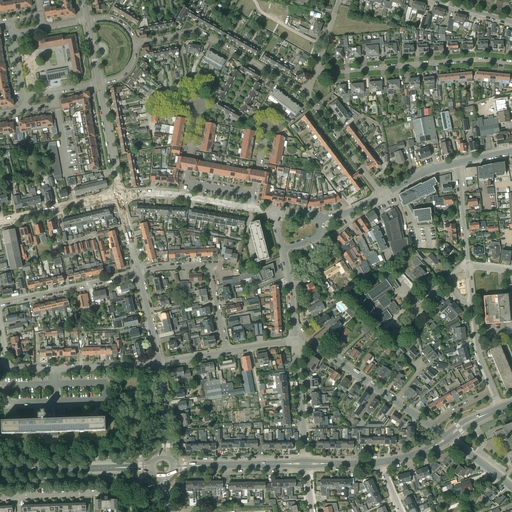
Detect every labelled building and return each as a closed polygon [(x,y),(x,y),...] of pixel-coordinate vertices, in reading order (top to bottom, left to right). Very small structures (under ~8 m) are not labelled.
[(72,8),(71,5),(71,4),(70,0),(64,0),(60,1),(63,0),(64,5),(63,6),(62,7),(61,8),(61,10),(56,11),(57,18),(62,17),(66,16),(68,16),(73,15),(72,8)] [(397,0),(396,4),(400,5),(400,8),(402,9),(400,14),(404,15),(407,6),(403,5),(404,0),(397,0)] [(406,17),(405,20),(408,21),(411,9),(412,9),(412,8),(417,10),(419,3),(414,2),(412,2),(410,7),(410,9),(407,8),(405,17),(406,17)] [(419,3),(417,10),(422,11),(422,10),(424,11),(423,14),(426,15),(427,15),(429,8),(425,7),(426,6),(423,5),(424,4),(419,3)] [(115,5),(112,10),(113,11),(114,11),(116,12),(117,13),(118,14),(119,14),(121,9),(115,5)] [(121,9),(119,14),(124,17),(128,11),(124,9),(125,7),(123,6),(122,9),(121,9)] [(148,28),(137,30),(138,35),(139,34),(140,38),(140,40),(147,39),(145,33),(149,32),(149,31),(154,30),(168,28),(168,27),(173,26),(179,25),(180,25),(181,25),(185,18),(186,18),(187,16),(203,25),(206,21),(183,8),(175,22),(173,23),(172,21),(148,26),(148,28)] [(426,18),(423,29),(428,30),(431,17),(433,17),(434,15),(438,16),(440,9),(435,8),(433,8),(431,13),(431,15),(427,14),(426,18)] [(440,9),(438,16),(443,17),(443,16),(445,17),(446,12),(444,11),(445,10),(440,9)] [(128,11),(124,17),(130,20),(133,16),(132,15),(132,14),(128,11)] [(448,24),(445,31),(450,32),(452,25),(453,23),(457,24),(458,22),(459,22),(460,15),(456,14),(455,14),(453,14),(452,19),(449,18),(447,24),(448,24)] [(459,22),(458,25),(459,25),(458,27),(467,30),(469,23),(466,22),(467,18),(465,17),(465,16),(460,15),(459,22)] [(133,16),(130,20),(130,21),(131,22),(132,22),(134,23),(135,24),(136,25),(140,20),(133,16)] [(288,24),(287,26),(295,30),(296,29),(290,26),(293,20),(294,21),(294,22),(300,25),(301,22),(295,18),(295,19),(291,17),(290,19),(291,20),(288,25),(288,24)] [(311,26),(314,26),(320,29),(322,24),(321,24),(322,22),(317,20),(316,22),(313,21),(311,26)] [(207,21),(204,26),(211,30),(214,25),(207,21)] [(214,25),(211,30),(219,34),(221,30),(214,25)] [(298,26),(297,30),(297,31),(298,31),(299,31),(306,34),(308,31),(298,26)] [(311,26),(310,30),(312,30),(312,31),(313,31),(312,33),(317,35),(318,33),(320,29),(314,26),(314,27),(311,26)] [(497,38),(497,50),(502,50),(502,42),(502,39),(504,39),(505,30),(506,29),(502,29),(502,36),(497,36),(497,38)] [(221,30),(219,34),(226,38),(229,34),(221,30)] [(434,39),(432,39),(432,33),(429,33),(429,35),(430,47),(433,47),(433,52),(434,52),(438,52),(437,42),(435,42),(435,40),(434,39)] [(229,34),(226,38),(233,43),(236,38),(229,34)] [(67,63),(68,68),(42,73),(44,82),(68,78),(68,76),(73,75),(73,76),(81,74),(79,60),(80,60),(78,49),(77,49),(74,35),(62,37),(62,36),(44,39),(38,41),(39,50),(45,48),(45,49),(64,45),(65,49),(63,50),(65,62),(66,62),(66,63),(67,63)] [(444,36),(445,42),(447,42),(447,43),(448,51),(449,51),(453,51),(452,40),(449,41),(449,37),(445,37),(444,36)] [(237,39),(235,43),(242,47),(245,43),(237,39)] [(395,44),(389,45),(390,54),(391,54),(392,55),(396,55),(395,48),(398,48),(398,41),(395,41),(395,44)] [(245,43),(242,47),(249,52),(252,47),(245,43)] [(377,46),(371,46),(372,56),(374,56),(374,57),(378,56),(377,49),(380,49),(380,43),(377,44),(377,46)] [(383,43),(380,43),(380,49),(383,49),(384,56),(388,55),(388,54),(390,54),(389,45),(383,45),(383,43)] [(187,45),(186,53),(189,54),(189,52),(194,53),(195,45),(190,44),(190,45),(187,45)] [(335,55),(335,59),(342,59),(342,53),(344,53),(344,47),(344,44),(338,45),(338,49),(335,50),(335,55)] [(142,52),(141,53),(142,57),(153,55),(154,58),(159,57),(160,59),(165,58),(164,56),(178,53),(177,48),(172,49),(172,48),(158,51),(153,52),(152,51),(149,52),(148,48),(148,45),(141,46),(142,49),(142,52)] [(195,45),(194,53),(200,54),(200,52),(202,52),(202,47),(201,47),(201,46),(195,45)] [(359,48),(353,48),(354,58),(356,57),(356,58),(360,58),(359,51),(362,51),(362,45),(359,45),(359,48)] [(365,45),(362,45),(362,51),(365,51),(366,57),(370,57),(370,56),(372,56),(371,46),(365,47),(365,45)] [(344,47),(344,53),(347,52),(348,59),(352,59),(352,58),(354,58),(353,48),(347,49),(347,46),(344,47)] [(252,47),(249,52),(257,56),(259,51),(252,47)] [(208,51),(202,61),(208,64),(214,54),(208,51)] [(263,53),(261,58),(268,62),(271,58),(263,53)] [(293,53),(288,62),(292,64),(297,55),(293,53)] [(214,54),(208,64),(214,67),(219,57),(214,54)] [(304,54),(299,61),(305,64),(309,57),(304,54)] [(219,57),(214,67),(219,70),(221,67),(225,60),(219,57)] [(271,58),(268,62),(275,66),(278,62),(271,58)] [(139,67),(139,68),(139,69),(143,72),(148,66),(143,62),(142,64),(140,66),(139,67)] [(278,62),(275,66),(283,71),(285,66),(278,62)] [(242,65),(239,71),(244,74),(245,72),(248,74),(250,69),(242,65)] [(285,66),(283,71),(290,75),(293,70),(285,66)] [(139,69),(135,74),(140,78),(144,73),(143,72),(139,69)] [(229,74),(228,76),(234,80),(238,72),(234,70),(231,75),(229,74)] [(253,71),(250,75),(253,77),(252,78),(257,81),(256,82),(252,90),(258,93),(259,91),(257,90),(262,83),(258,81),(261,75),(253,71)] [(302,72),(295,74),(297,80),(305,77),(302,72)] [(465,79),(464,79),(464,82),(472,81),(471,73),(464,73),(465,79)] [(135,74),(131,79),(136,83),(140,78),(135,74)] [(452,80),(445,81),(437,82),(438,85),(447,84),(453,83),(453,80),(457,80),(458,80),(458,74),(451,75),(452,80)] [(474,78),(474,81),(480,81),(480,84),(479,84),(479,88),(484,89),(484,82),(490,82),(490,79),(494,80),(495,80),(496,74),(489,74),(489,79),(482,79),(474,78)] [(494,80),(494,83),(498,83),(498,88),(501,89),(501,83),(503,84),(503,81),(509,81),(509,76),(503,75),(502,81),(495,80),(494,80)] [(228,79),(225,84),(230,87),(234,80),(228,76),(227,78),(228,79)] [(134,84),(136,86),(138,84),(136,83),(131,79),(130,79),(129,80),(129,81),(127,83),(126,83),(125,85),(130,88),(134,84)] [(408,96),(415,95),(414,91),(413,79),(408,79),(409,85),(403,85),(404,96),(405,102),(405,105),(409,105),(408,96)] [(386,87),(384,88),(384,94),(387,93),(387,95),(393,94),(393,91),(392,81),(390,81),(390,80),(386,81),(386,87)] [(394,81),(392,81),(393,91),(399,90),(399,92),(402,92),(402,86),(399,86),(398,80),(394,80),(394,81)] [(376,83),(374,83),(375,92),(381,92),(381,94),(384,94),(384,88),(381,88),(380,81),(376,82),(376,83)] [(369,89),(366,89),(366,96),(369,96),(369,93),(375,92),(374,83),(372,83),(372,82),(368,82),(369,89)] [(366,96),(366,89),(363,90),(362,83),(358,83),(358,84),(356,84),(357,94),(358,98),(363,97),(366,96)] [(221,89),(220,91),(226,94),(230,87),(225,84),(222,90),(221,89)] [(351,91),(348,91),(348,97),(351,97),(351,94),(357,94),(356,84),(355,85),(354,84),(350,84),(351,91)] [(344,85),(337,86),(338,90),(339,90),(339,95),(342,95),(342,101),(343,101),(346,101),(344,85)] [(0,106),(12,105),(9,89),(0,90),(0,92),(2,92),(3,95),(1,96),(0,97),(0,106)] [(275,89),(271,95),(275,98),(280,92),(275,89)] [(252,90),(248,97),(252,100),(255,94),(256,95),(258,93),(252,90)] [(220,93),(217,99),(222,102),(226,94),(220,91),(219,93),(220,93)] [(280,92),(275,98),(280,101),(284,95),(280,92)] [(87,94),(71,97),(73,107),(74,107),(73,104),(78,103),(78,104),(81,106),(82,106),(83,111),(80,112),(90,110),(87,94)] [(284,95),(280,101),(284,104),(288,99),(284,95)] [(248,97),(243,104),(249,107),(250,106),(249,105),(252,100),(248,97)] [(288,99),(284,104),(288,108),(292,102),(288,99)] [(336,100),(328,105),(332,111),(340,105),(336,100)] [(505,100),(495,102),(497,112),(506,111),(505,100)] [(118,102),(113,103),(114,111),(120,110),(122,110),(121,107),(119,107),(118,102)] [(292,102),(288,108),(292,111),(297,105),(292,102)] [(218,103),(215,107),(223,112),(226,107),(218,103)] [(243,104),(239,112),(244,114),(247,109),(248,109),(249,107),(243,104)] [(297,105),(292,111),(296,114),(293,118),(295,119),(301,115),(298,112),(301,108),(297,105)] [(340,105),(332,111),(336,115),(343,109),(340,105)] [(226,107),(223,112),(230,116),(233,111),(230,110),(231,109),(228,108),(226,107)] [(343,109),(336,115),(339,120),(347,114),(343,109)] [(233,111),(230,116),(238,120),(240,115),(233,111)] [(355,111),(351,117),(353,120),(360,115),(355,111)] [(448,112),(440,113),(443,131),(451,130),(448,112)] [(503,112),(504,117),(478,122),(480,136),(499,133),(498,124),(509,122),(508,112),(503,112)] [(347,114),(339,120),(343,124),(350,119),(347,114)] [(50,115),(45,116),(47,128),(50,128),(52,135),(57,134),(55,122),(52,123),(51,116),(50,117),(50,115)] [(302,118),(300,119),(302,121),(303,120),(307,125),(311,122),(306,115),(302,118)] [(412,120),(416,143),(433,140),(433,141),(437,141),(432,116),(412,120)] [(172,117),(171,122),(175,122),(174,127),(184,129),(185,119),(176,117),(176,118),(172,117)] [(19,129),(16,129),(18,141),(19,141),(20,145),(23,145),(22,140),(23,140),(22,132),(26,132),(23,120),(23,121),(18,122),(19,129)] [(476,121),(471,122),(473,138),(479,137),(478,128),(476,121)] [(311,122),(307,125),(312,132),(317,129),(311,122)] [(7,123),(9,135),(12,134),(14,142),(18,141),(16,129),(13,130),(12,123),(7,124),(7,123)] [(206,123),(204,132),(214,134),(216,125),(206,123)] [(350,125),(346,129),(351,135),(351,136),(356,133),(355,132),(350,125)] [(174,127),(172,136),(182,138),(184,129),(174,127)] [(312,132),(311,134),(313,136),(314,135),(318,139),(322,136),(317,129),(312,132)] [(245,130),(243,139),(253,141),(255,132),(245,130)] [(509,135),(508,131),(499,133),(480,136),(481,145),(484,145),(483,139),(486,138),(489,137),(489,138),(493,137),(493,138),(494,138),(494,137),(495,137),(497,148),(511,145),(511,141),(511,136),(507,137),(507,135),(509,135)] [(204,132),(202,142),(212,143),(214,134),(204,132)] [(356,133),(351,136),(356,142),(361,139),(360,139),(356,133)] [(275,135),(273,145),(283,147),(285,137),(275,135)] [(124,136),(119,137),(120,145),(126,145),(128,144),(127,142),(125,142),(124,136)] [(169,136),(168,141),(171,141),(171,146),(180,147),(182,138),(172,136),(169,136)] [(322,136),(318,139),(321,144),(320,145),(321,147),(323,146),(327,143),(322,136)] [(243,139),(241,149),(251,151),(253,141),(243,139)] [(361,139),(356,142),(361,149),(362,150),(366,146),(361,139)] [(444,139),(439,141),(442,152),(443,155),(451,153),(449,142),(445,143),(444,139)] [(471,139),(468,139),(470,152),(478,150),(477,142),(475,142),(475,140),(471,141),(471,139)] [(460,140),(456,141),(458,150),(459,150),(459,153),(462,152),(463,153),(465,153),(465,152),(466,152),(464,143),(461,144),(460,140)] [(202,142),(201,151),(210,153),(212,143),(202,142)] [(327,143),(323,146),(328,153),(332,150),(327,143)] [(273,145),(271,154),(281,156),(283,147),(273,145)] [(366,146),(362,150),(367,156),(371,153),(366,146)] [(430,156),(427,147),(418,151),(421,159),(430,156)] [(241,149),(240,158),(249,160),(251,151),(241,149)] [(332,150),(328,153),(333,160),(337,156),(332,150)] [(398,151),(393,152),(394,153),(394,154),(398,164),(405,161),(401,151),(398,152),(398,151)] [(371,153),(367,156),(371,162),(375,158),(371,153)] [(271,154),(270,164),(279,165),(281,156),(271,154)] [(337,156),(333,160),(338,166),(342,163),(337,156)] [(368,164),(365,166),(368,170),(370,169),(373,166),(373,167),(374,166),(377,169),(381,166),(376,159),(375,158),(371,162),(368,164)] [(506,165),(504,165),(504,162),(498,163),(492,164),(492,165),(491,165),(492,173),(493,173),(493,174),(495,174),(496,176),(502,175),(502,173),(505,173),(507,172),(506,165)] [(342,163),(338,166),(342,171),(340,173),(341,174),(347,169),(346,168),(342,163)] [(481,167),(477,168),(478,180),(493,179),(491,164),(481,167)] [(166,173),(166,182),(166,181),(176,183),(179,169),(182,170),(173,168),(172,176),(166,175),(166,173)] [(476,168),(464,169),(466,188),(472,186),(473,186),(473,185),(472,182),(477,182),(476,168)] [(347,169),(341,174),(343,177),(345,175),(348,179),(352,176),(347,169)] [(258,171),(257,177),(269,179),(271,180),(271,174),(258,171)] [(352,176),(348,179),(352,185),(357,182),(355,180),(356,179),(359,177),(361,175),(358,171),(355,173),(352,176)] [(151,174),(151,180),(155,180),(155,182),(160,182),(161,173),(155,173),(155,174),(151,174)] [(450,174),(439,177),(440,186),(442,186),(447,185),(447,183),(451,182),(450,174)] [(74,177),(67,179),(68,187),(72,186),(71,182),(75,181),(74,177)] [(260,184),(261,184),(269,185),(268,185),(269,179),(257,177),(256,183),(260,184)] [(425,196),(425,197),(436,192),(433,187),(435,186),(434,184),(437,183),(434,177),(421,184),(421,183),(408,190),(407,189),(404,191),(404,192),(398,195),(401,201),(400,202),(403,208),(408,205),(412,213),(413,213),(413,218),(416,218),(417,223),(432,221),(431,215),(430,215),(430,214),(431,214),(430,208),(413,210),(410,204),(425,196)] [(357,182),(352,185),(357,192),(361,188),(357,182)] [(29,194),(25,195),(28,206),(35,205),(31,189),(29,184),(27,184),(29,194)] [(261,184),(260,184),(264,185),(261,198),(271,200),(271,201),(273,192),(272,195),(268,194),(269,185),(261,184)] [(34,188),(31,189),(35,205),(41,203),(39,197),(37,197),(34,188)] [(66,190),(59,191),(61,199),(67,197),(66,190)] [(51,192),(44,194),(46,202),(47,202),(50,202),(50,201),(53,200),(51,192)] [(333,195),(328,196),(330,205),(335,203),(340,200),(336,194),(334,196),(333,195)] [(21,196),(19,196),(22,208),(28,206),(25,195),(26,196),(21,198),(21,196)] [(19,196),(13,198),(15,209),(22,208),(19,196)] [(443,202),(440,203),(440,206),(445,206),(445,205),(453,204),(452,197),(443,198),(443,202)] [(309,199),(308,206),(313,207),(314,208),(319,207),(317,198),(312,199),(312,200),(309,199)] [(476,199),(467,200),(468,206),(472,206),(472,207),(477,206),(477,205),(479,205),(478,198),(476,198),(476,199)] [(396,208),(380,217),(384,224),(386,234),(388,242),(404,239),(401,231),(403,229),(400,215),(396,208)] [(177,218),(177,220),(180,220),(180,218),(186,218),(186,215),(184,215),(185,209),(179,209),(178,215),(178,218),(177,218)] [(188,209),(188,215),(190,215),(190,216),(189,223),(191,224),(193,217),(196,217),(197,211),(191,210),(188,209)] [(372,211),(365,216),(370,223),(368,224),(379,249),(385,246),(375,223),(378,221),(376,219),(377,218),(372,211)] [(97,212),(91,213),(93,224),(95,224),(94,222),(99,221),(97,212)] [(200,221),(200,223),(202,224),(203,222),(207,222),(209,213),(203,212),(201,221),(200,221)] [(91,213),(85,214),(87,221),(90,220),(91,223),(92,223),(92,225),(93,224),(91,213)] [(82,215),(79,216),(82,226),(87,225),(87,221),(85,214),(84,215),(84,214),(82,214),(82,215)] [(79,216),(74,217),(76,226),(81,225),(82,226),(79,216)] [(224,225),(223,227),(226,228),(226,226),(231,226),(233,217),(227,216),(225,225),(224,225)] [(362,218),(358,221),(365,232),(370,229),(362,218)] [(68,219),(62,220),(64,230),(70,228),(68,219)] [(250,224),(249,224),(258,259),(254,260),(255,263),(259,262),(259,261),(268,259),(259,221),(250,224)] [(358,221),(352,225),(359,235),(360,235),(361,236),(364,234),(363,233),(365,232),(358,221)] [(54,222),(47,223),(49,231),(50,231),(51,239),(54,239),(53,233),(56,232),(56,230),(54,222)] [(478,222),(469,223),(470,230),(474,229),(474,230),(478,230),(478,229),(480,229),(481,230),(485,229),(484,222),(478,223),(478,222)] [(453,224),(445,225),(445,228),(447,228),(448,233),(455,232),(455,227),(453,227),(453,224)] [(36,235),(36,237),(37,237),(41,236),(42,238),(41,238),(42,243),(47,242),(46,237),(45,237),(45,234),(43,235),(42,233),(43,233),(42,229),(41,229),(40,225),(34,226),(36,231),(35,231),(36,235)] [(26,228),(19,229),(21,237),(24,236),(26,245),(32,243),(30,234),(28,235),(26,228)] [(15,229),(3,232),(7,251),(5,252),(5,256),(7,255),(9,263),(9,266),(10,270),(22,268),(22,271),(26,270),(25,265),(21,266),(20,258),(24,258),(22,250),(19,251),(18,246),(15,229)] [(346,230),(341,234),(347,241),(350,246),(354,253),(355,253),(356,255),(359,253),(358,251),(356,247),(355,247),(353,244),(352,245),(350,241),(352,239),(350,237),(352,235),(350,232),(349,233),(346,230)] [(448,238),(446,238),(446,242),(451,241),(451,246),(457,245),(455,232),(448,233),(448,238)] [(341,234),(336,238),(342,245),(338,248),(350,265),(355,261),(352,257),(355,255),(354,253),(350,246),(347,241),(341,234)] [(363,240),(357,242),(364,255),(369,253),(363,240)] [(444,249),(441,253),(445,257),(449,254),(451,252),(449,250),(451,248),(447,244),(444,244),(444,249)] [(480,247),(473,248),(473,255),(478,255),(478,257),(481,257),(481,255),(485,254),(484,245),(480,245),(480,247)] [(489,246),(489,251),(492,252),(491,256),(497,257),(499,248),(489,246)] [(110,253),(107,254),(108,256),(111,256),(110,255),(113,254),(120,252),(118,247),(111,249),(112,251),(109,252),(110,253)] [(225,250),(223,258),(227,259),(227,262),(229,262),(230,259),(231,254),(232,248),(229,247),(228,250),(225,250)] [(230,259),(229,262),(235,264),(237,255),(240,256),(241,249),(238,248),(237,255),(231,254),(230,259)] [(415,250),(413,252),(421,261),(424,258),(419,253),(418,254),(415,250)] [(369,253),(364,255),(366,261),(377,256),(375,253),(374,254),(373,251),(369,253)] [(502,251),(500,261),(509,262),(510,252),(502,251)] [(154,254),(147,256),(149,261),(156,260),(155,257),(158,256),(158,255),(157,252),(154,253),(154,254)] [(431,254),(425,260),(432,268),(438,262),(431,254)] [(366,261),(368,267),(379,261),(377,257),(377,256),(366,261)] [(60,258),(53,259),(54,266),(62,264),(60,258)] [(416,265),(418,267),(415,270),(421,278),(425,274),(425,273),(427,271),(423,267),(424,266),(416,258),(412,263),(415,266),(416,265)] [(331,268),(323,273),(327,278),(339,271),(341,274),(347,271),(348,270),(342,261),(342,262),(336,265),(336,266),(333,269),(331,268)] [(366,261),(360,264),(367,276),(369,279),(373,277),(368,267),(366,261)] [(93,263),(89,264),(90,269),(91,276),(97,274),(95,265),(94,265),(93,263)] [(251,270),(239,275),(240,280),(250,278),(253,286),(272,279),(271,277),(273,276),(273,274),(275,273),(273,263),(257,270),(258,270),(252,273),(251,270)] [(98,264),(97,265),(95,265),(97,274),(103,273),(102,267),(99,267),(98,264)] [(77,267),(78,269),(80,278),(86,277),(84,271),(84,268),(82,268),(82,266),(77,267)] [(71,270),(66,271),(68,281),(74,279),(71,268),(70,268),(71,270)] [(73,268),(71,268),(74,279),(80,278),(78,269),(73,270),(73,268)] [(411,274),(409,276),(414,283),(417,281),(418,282),(421,278),(415,270),(411,274)] [(58,271),(55,272),(58,283),(64,282),(62,275),(59,276),(58,271)] [(4,274),(0,275),(0,280),(10,278),(10,275),(12,275),(11,272),(4,273),(4,274)] [(386,296),(389,294),(388,292),(392,289),(392,288),(393,287),(395,290),(399,287),(394,280),(395,279),(391,272),(384,277),(386,280),(367,293),(367,294),(365,295),(363,292),(356,297),(361,305),(359,306),(367,317),(371,315),(374,319),(372,320),(377,327),(392,317),(389,314),(391,312),(393,315),(400,310),(393,301),(391,303),(386,296)] [(45,274),(42,274),(43,276),(44,276),(45,279),(46,286),(52,284),(51,278),(47,279),(47,276),(45,276),(45,274)] [(402,274),(398,278),(410,290),(414,286),(402,274)] [(33,276),(32,277),(34,288),(40,287),(39,280),(36,281),(35,278),(34,278),(33,276)] [(159,278),(153,279),(154,286),(164,283),(167,283),(167,280),(163,280),(159,278)] [(190,283),(188,283),(188,281),(179,282),(180,288),(181,291),(180,291),(180,293),(184,293),(183,291),(187,290),(190,289),(190,283)] [(240,285),(240,282),(233,283),(227,284),(222,285),(223,288),(222,288),(223,292),(221,293),(222,295),(234,292),(232,286),(240,285)] [(164,283),(154,286),(156,292),(162,291),(161,288),(165,287),(165,286),(168,286),(167,283),(164,283)] [(312,283),(302,288),(311,303),(313,302),(314,303),(318,300),(317,299),(320,298),(312,283)] [(127,285),(116,287),(118,293),(121,292),(121,293),(129,291),(127,285)] [(334,285),(327,289),(330,294),(335,291),(334,289),(336,288),(334,285)] [(11,288),(1,290),(2,296),(18,293),(17,291),(12,292),(11,288)] [(111,288),(107,288),(109,294),(110,300),(116,298),(114,293),(112,293),(111,288)] [(234,292),(222,295),(222,297),(224,297),(224,301),(232,299),(233,303),(241,301),(241,298),(235,299),(234,292)] [(87,294),(79,296),(81,308),(89,306),(87,298),(88,298),(87,294)] [(507,294),(483,297),(485,324),(510,322),(507,294)] [(163,299),(159,300),(161,306),(169,304),(168,301),(174,300),(173,296),(167,297),(163,298),(163,299)] [(125,303),(121,304),(122,307),(126,306),(132,305),(131,298),(124,299),(125,303)] [(441,298),(433,306),(435,308),(444,301),(441,298)] [(62,300),(56,301),(58,310),(59,313),(63,312),(62,309),(63,311),(64,311),(62,300)] [(451,303),(447,300),(437,309),(441,312),(451,303)] [(321,301),(308,309),(311,314),(311,313),(312,316),(314,315),(314,316),(317,315),(317,314),(325,309),(321,301)] [(50,302),(44,304),(45,310),(48,309),(49,312),(51,312),(51,314),(52,314),(50,302)] [(453,303),(444,311),(448,316),(452,312),(457,307),(453,303)] [(44,304),(38,305),(39,311),(40,314),(39,314),(39,317),(46,315),(45,310),(44,304)] [(239,304),(226,307),(226,310),(225,311),(226,313),(227,313),(227,314),(240,311),(239,304)] [(126,313),(121,314),(121,317),(126,316),(126,314),(134,312),(132,305),(126,306),(127,309),(125,310),(126,313)] [(200,306),(198,307),(191,308),(192,311),(199,310),(200,316),(210,314),(209,307),(201,309),(200,306)] [(452,312),(448,316),(452,320),(456,316),(456,317),(461,312),(457,307),(452,312)] [(352,308),(349,311),(355,317),(358,314),(352,308)] [(268,316),(268,318),(270,318),(270,316),(273,316),(280,316),(280,310),(273,310),(273,314),(270,314),(270,315),(268,315),(268,316)] [(237,318),(228,319),(230,326),(238,324),(243,323),(244,323),(244,325),(249,324),(248,315),(242,316),(242,317),(237,318)] [(326,315),(317,322),(318,323),(317,323),(319,326),(320,326),(321,327),(327,322),(329,325),(333,321),(334,320),(331,315),(328,318),(326,315)] [(118,318),(119,321),(121,320),(123,320),(124,328),(138,325),(136,317),(127,319),(126,316),(118,318)] [(335,324),(329,328),(330,329),(329,330),(331,333),(332,332),(333,333),(342,326),(340,323),(342,321),(339,317),(334,320),(333,321),(335,324)] [(170,319),(162,321),(164,327),(171,325),(174,324),(172,318),(170,319)] [(205,324),(200,325),(201,327),(204,327),(212,326),(212,323),(213,323),(213,319),(211,320),(211,319),(205,321),(205,324)] [(121,320),(119,321),(112,322),(114,329),(122,327),(121,320)] [(20,325),(8,327),(9,333),(23,331),(22,327),(27,326),(27,321),(20,323),(20,325)] [(231,332),(232,338),(232,337),(233,341),(234,342),(236,342),(237,341),(236,340),(241,339),(241,341),(244,340),(244,339),(243,330),(246,330),(246,326),(254,325),(255,333),(254,334),(255,338),(263,336),(261,322),(240,326),(231,328),(231,332)] [(367,323),(361,330),(365,335),(372,328),(367,323)] [(458,323),(443,331),(445,334),(455,328),(456,331),(453,331),(453,335),(464,333),(464,328),(459,328),(459,326),(460,326),(458,323)] [(125,333),(130,332),(131,338),(139,336),(138,330),(135,330),(134,328),(124,330),(125,333)] [(175,340),(167,342),(169,350),(177,348),(176,343),(181,342),(180,336),(174,337),(175,340)] [(337,344),(335,347),(340,351),(345,344),(342,342),(343,339),(340,337),(336,343),(337,344)] [(132,346),(128,347),(129,351),(142,348),(141,341),(138,342),(138,339),(132,341),(132,343),(134,343),(135,346),(132,346)] [(21,343),(19,343),(12,344),(13,351),(23,349),(22,344),(28,343),(28,340),(21,341),(21,343)] [(112,342),(111,342),(111,343),(111,355),(112,355),(112,356),(113,357),(116,356),(116,355),(117,355),(117,349),(121,349),(121,341),(116,341),(116,345),(112,345),(112,342)] [(349,356),(348,356),(353,359),(354,359),(356,356),(358,357),(360,354),(356,350),(357,348),(355,346),(348,356),(349,356)] [(428,346),(421,352),(426,357),(433,352),(428,346)] [(511,375),(499,346),(489,350),(505,390),(511,386),(511,375)] [(412,347),(406,354),(411,359),(416,354),(414,352),(415,351),(412,347)] [(465,347),(459,349),(461,355),(467,353),(465,347)] [(23,349),(13,351),(14,357),(21,356),(21,352),(26,351),(26,348),(23,349)] [(433,352),(426,357),(430,363),(437,357),(433,352)] [(266,353),(261,354),(263,365),(268,364),(269,366),(271,365),(270,357),(267,357),(266,353)] [(461,355),(458,356),(459,359),(462,358),(463,361),(469,360),(467,353),(461,355)] [(257,359),(254,360),(255,368),(258,368),(258,366),(263,365),(261,354),(256,355),(257,359)] [(368,354),(363,360),(366,363),(366,362),(369,365),(364,371),(368,374),(375,365),(373,364),(375,363),(372,361),(373,359),(373,357),(368,354)] [(277,365),(274,366),(274,370),(277,369),(277,371),(283,370),(282,364),(285,363),(283,355),(277,356),(277,361),(276,361),(277,362),(276,362),(276,364),(277,364),(277,365),(278,364),(278,367),(277,365)] [(249,357),(241,358),(243,371),(241,372),(245,394),(254,393),(250,371),(251,370),(249,357)] [(313,358),(307,367),(315,373),(317,370),(315,369),(317,365),(319,361),(313,358)] [(224,362),(219,363),(220,370),(224,369),(224,370),(229,369),(228,360),(224,361),(224,362)] [(213,363),(206,364),(209,377),(206,378),(207,382),(205,383),(204,384),(207,400),(244,394),(243,388),(233,390),(232,383),(226,384),(223,384),(220,385),(219,379),(215,380),(215,379),(211,379),(210,373),(214,372),(213,363)] [(397,363),(392,369),(397,372),(401,367),(397,363)] [(200,367),(196,368),(198,375),(206,374),(206,378),(209,377),(206,364),(200,365),(200,367)] [(319,369),(317,370),(319,372),(318,374),(318,377),(318,378),(323,377),(324,375),(320,372),(321,370),(324,372),(328,367),(323,364),(319,369)] [(383,366),(377,374),(383,378),(385,376),(386,377),(390,371),(383,366)] [(182,368),(172,370),(174,377),(174,379),(177,379),(180,378),(180,377),(184,376),(184,378),(190,377),(189,370),(183,371),(182,368)] [(328,368),(326,371),(331,375),(329,378),(330,379),(328,382),(330,383),(332,381),(335,382),(340,376),(328,368)] [(436,374),(432,369),(430,368),(425,373),(431,379),(436,374)] [(396,380),(393,385),(398,389),(404,382),(401,380),(403,376),(398,372),(394,378),(396,380)] [(286,382),(286,375),(278,376),(278,373),(272,374),(272,377),(273,377),(275,376),(275,383),(286,382)] [(431,379),(425,373),(420,378),(427,384),(431,379)] [(468,377),(467,377),(468,380),(469,379),(470,381),(474,387),(478,384),(475,379),(474,378),(473,378),(471,374),(470,374),(469,373),(468,374),(468,375),(467,376),(468,377)] [(339,385),(338,388),(342,391),(342,390),(345,393),(347,390),(345,389),(350,382),(344,378),(339,385)] [(470,381),(465,384),(468,390),(474,387),(470,381)] [(460,387),(459,385),(457,386),(456,383),(455,382),(451,385),(458,397),(461,395),(463,393),(460,387)] [(465,384),(460,387),(463,393),(468,390),(465,384)] [(354,385),(349,392),(355,396),(360,389),(354,385)] [(447,389),(446,390),(447,392),(448,391),(449,393),(453,399),(455,398),(456,399),(458,397),(451,385),(447,387),(446,388),(447,389)] [(183,390),(176,391),(177,398),(188,396),(187,393),(189,393),(188,390),(190,390),(190,389),(195,389),(194,386),(183,387),(183,390)] [(409,388),(403,395),(409,400),(415,393),(418,395),(420,392),(416,389),(414,392),(409,388)] [(425,389),(418,395),(420,398),(427,392),(425,389)] [(370,396),(365,392),(360,398),(358,402),(361,404),(364,401),(365,402),(370,396)] [(449,393),(444,396),(447,402),(453,399),(449,393)] [(350,394),(345,401),(347,403),(351,398),(354,400),(355,398),(350,394)] [(436,395),(435,396),(436,398),(437,397),(439,399),(442,405),(447,402),(444,396),(442,398),(440,396),(439,397),(437,394),(436,394),(436,395)] [(374,399),(367,409),(372,413),(380,402),(374,399)] [(439,399),(433,402),(437,408),(442,405),(439,399)] [(185,402),(178,403),(179,410),(186,409),(186,405),(189,405),(188,401),(185,402)] [(433,402),(428,406),(431,411),(437,408),(433,402)] [(379,412),(377,415),(380,416),(382,414),(384,415),(389,409),(384,405),(379,412)] [(360,406),(354,413),(358,416),(364,409),(361,407),(360,406)] [(325,408),(321,409),(318,409),(318,412),(313,412),(313,413),(312,413),(312,418),(314,418),(325,417),(325,413),(322,414),(322,412),(326,411),(325,408)] [(105,419),(96,419),(87,419),(79,420),(70,420),(61,420),(53,420),(49,421),(49,418),(44,413),(44,410),(40,410),(41,413),(38,413),(38,420),(36,420),(32,420),(32,418),(27,419),(19,419),(19,422),(18,422),(10,422),(1,422),(1,434),(10,433),(19,433),(27,433),(36,433),(42,432),(42,435),(45,434),(53,434),(58,434),(58,432),(62,432),(70,431),(79,431),(88,431),(96,431),(105,430),(105,419)] [(394,412),(390,418),(397,423),(401,417),(394,412)] [(283,419),(274,420),(274,423),(283,422),(283,426),(285,425),(286,428),(291,428),(290,419),(283,419)] [(400,433),(403,433),(413,433),(414,426),(410,426),(410,424),(407,424),(407,430),(400,430),(400,433)] [(503,429),(494,432),(496,437),(505,433),(507,438),(505,438),(504,438),(503,440),(506,441),(506,440),(507,439),(511,451),(511,455),(510,457),(511,462),(510,464),(511,469),(511,424),(509,425),(503,428),(502,428),(503,429)] [(315,429),(315,437),(320,437),(320,442),(317,442),(316,449),(323,449),(323,435),(323,429),(315,429)] [(291,431),(286,431),(286,442),(287,449),(293,449),(293,446),(296,446),(295,442),(289,442),(289,437),(292,437),(291,431)] [(406,438),(402,440),(402,442),(410,440),(410,439),(413,439),(413,433),(403,433),(403,435),(407,435),(407,438),(406,438)] [(253,434),(251,434),(251,438),(251,441),(251,448),(257,448),(257,443),(259,443),(259,436),(258,436),(256,436),(256,441),(254,441),(253,434)] [(188,444),(182,444),(182,448),(185,448),(185,451),(191,451),(191,437),(188,438),(188,444)] [(444,459),(439,465),(442,468),(444,466),(446,468),(451,462),(452,461),(447,457),(445,460),(444,459)] [(432,473),(439,466),(436,464),(434,461),(429,466),(432,469),(431,469),(432,473)] [(458,466),(453,473),(459,477),(460,476),(466,468),(463,466),(462,468),(458,466)] [(433,475),(432,473),(431,469),(428,471),(426,467),(420,469),(423,477),(429,475),(429,476),(431,481),(435,480),(433,475)] [(460,476),(462,478),(465,475),(466,476),(468,474),(470,475),(473,471),(469,468),(468,469),(466,468),(460,476)] [(420,469),(414,471),(417,479),(423,477),(420,469)] [(409,473),(403,474),(404,483),(411,481),(409,473)] [(403,474),(396,476),(398,484),(402,483),(403,487),(402,487),(403,491),(402,492),(404,497),(409,494),(405,484),(404,483),(403,474)] [(344,480),(344,487),(350,487),(350,490),(353,490),(353,484),(350,484),(350,480),(350,478),(347,478),(347,480),(344,480)] [(353,484),(353,490),(354,490),(354,494),(362,490),(374,485),(371,479),(365,479),(366,482),(362,483),(364,487),(358,489),(358,484),(353,484)] [(271,486),(268,486),(268,491),(275,491),(275,494),(277,494),(277,480),(271,480),(271,486)] [(317,482),(317,487),(320,487),(320,493),(321,493),(321,496),(319,496),(319,500),(326,500),(326,480),(320,480),(320,482),(317,482)] [(460,485),(454,487),(456,492),(467,488),(468,491),(472,490),(469,481),(460,484),(460,485)] [(265,483),(259,483),(259,506),(262,506),(262,504),(263,504),(263,500),(262,500),(262,492),(261,492),(261,490),(265,490),(265,491),(268,491),(268,486),(265,486),(265,483)] [(374,485),(362,490),(363,493),(366,491),(368,494),(370,493),(376,490),(374,485)] [(484,496),(486,498),(491,493),(491,494),(496,489),(493,486),(492,487),(491,486),(489,486),(486,490),(487,492),(484,496)] [(486,498),(482,502),(488,507),(492,502),(491,501),(491,500),(490,501),(489,499),(492,496),(493,497),(498,492),(497,491),(497,490),(496,489),(491,494),(491,493),(486,498)] [(376,490),(370,493),(373,499),(379,496),(376,490)] [(479,492),(473,497),(477,501),(482,495),(479,492)] [(498,496),(493,501),(498,506),(499,506),(501,505),(505,501),(509,500),(506,497),(505,497),(502,495),(500,498),(498,496)] [(379,496),(373,499),(370,500),(367,501),(368,504),(371,503),(372,506),(381,502),(379,496)] [(411,496),(404,499),(407,505),(420,499),(418,497),(415,499),(415,498),(412,499),(411,496)] [(420,499),(407,505),(409,510),(416,508),(414,505),(418,503),(417,503),(420,501),(420,502),(425,499),(424,497),(422,498),(422,496),(420,497),(420,499)] [(442,496),(436,498),(439,504),(445,501),(442,496)] [(83,499),(81,499),(81,511),(86,511),(86,510),(89,510),(89,504),(86,504),(86,503),(83,503),(83,502),(83,499)] [(296,511),(300,511),(298,505),(295,506),(294,502),(287,502),(289,510),(286,511),(285,511),(296,511)] [(416,508),(409,510),(409,511),(417,511),(417,510),(422,508),(423,510),(428,508),(426,503),(416,508)]
